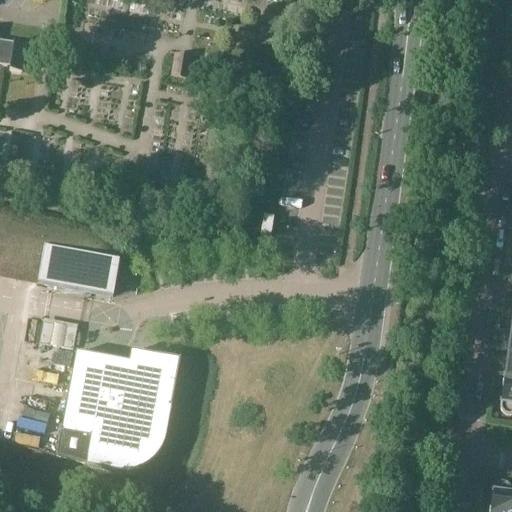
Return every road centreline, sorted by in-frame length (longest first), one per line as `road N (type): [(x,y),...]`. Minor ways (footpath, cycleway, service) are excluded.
road 1 (secondary): [(307,511),(361,365),(406,42)]
road 2 (residential): [(511,153),(466,456)]
